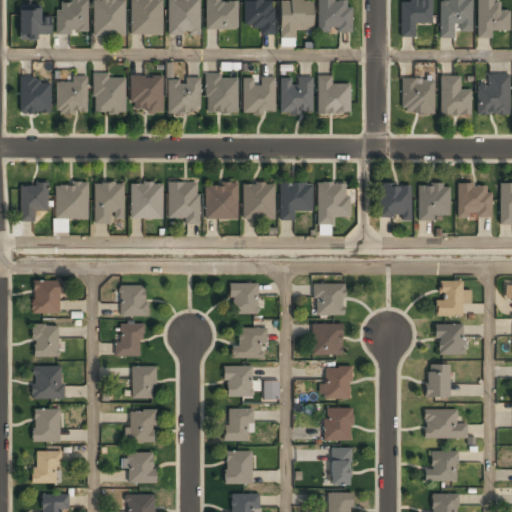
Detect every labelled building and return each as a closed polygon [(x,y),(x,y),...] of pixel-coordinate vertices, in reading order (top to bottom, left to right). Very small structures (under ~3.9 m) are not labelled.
[(124,36),(124,0),(92,0),(92,36),(124,36)] [(161,36),(161,0),(129,0),(129,36),(161,36)] [(167,0),(167,36),(199,35),(198,0),(167,0)] [(205,0),(205,30),(237,30),(237,0),(205,0)] [(350,0),(317,0),(317,33),(350,32),(350,0)] [(430,0),(408,0),(408,3),(399,3),(399,38),(413,38),(413,24),(430,24),(430,0)] [(438,38),(453,38),(453,30),(471,30),(471,0),(447,0),(447,1),(438,1),(438,38)] [(509,31),(509,12),(497,12),(497,0),(476,0),(476,39),(491,39),(491,31),(509,31)] [(311,1),(279,1),(279,39),(295,39),(295,31),(311,31),(311,1)] [(87,2),(56,2),(56,35),(87,35),(87,2)] [(259,28),(259,36),(273,36),(273,2),(243,2),(242,28),(259,28)] [(39,7),(18,7),(18,38),(49,38),(49,17),(39,17),(39,7)] [(487,87),(476,87),(476,116),(508,116),(508,75),(487,75),(487,87)] [(124,76),(92,77),(92,116),(124,115),(124,76)] [(70,83),(55,83),(55,115),(85,115),(85,77),(70,77),(70,83)] [(129,77),(129,113),(161,113),(161,77),(129,77)] [(236,77),(204,77),(204,115),(236,115),(236,77)] [(317,77),(317,115),(349,115),(349,85),(331,85),(331,77),(317,77)] [(469,90),(458,90),(458,77),(439,77),(439,116),(469,116),(469,90)] [(279,114),(311,114),(311,78),(293,78),(293,79),(279,79),(279,114)] [(199,114),(199,79),(166,79),(166,114),(199,114)] [(240,79),(240,115),(274,115),(274,79),(240,79)] [(48,80),(18,80),(18,115),(48,115),(48,80)] [(432,81),(400,81),(400,115),(432,115),(432,81)] [(183,225),(197,225),(198,183),(166,183),(166,219),(184,219),(183,225)] [(311,183),(279,183),(279,222),(293,222),(293,212),(311,212),(311,183)] [(348,183),(316,183),(316,225),(332,225),(332,218),(348,218),(348,183)] [(92,184),(92,224),(122,224),(122,184),(92,184)] [(46,212),(46,185),(18,185),(18,223),(32,223),(32,212),(46,212)] [(86,221),(86,185),(54,185),(54,221),(86,221)] [(129,185),(129,220),(161,220),(161,185),(129,185)] [(236,185),(203,185),(203,220),(236,220),(236,185)] [(241,220),(273,220),(273,185),(241,185),(241,220)] [(410,219),(410,186),(377,186),(377,219),(410,219)] [(417,186),(417,219),(448,219),(448,186),(417,186)] [(456,186),(456,219),(490,219),(490,186),(456,186)] [(511,186),(498,186),(498,225),(511,225),(511,186)] [(52,232),(67,233),(68,220),(52,219),(52,232)] [(31,315),(59,315),(59,282),(31,282),(31,315)] [(461,282),(436,282),(436,317),(460,317),(460,303),(466,303),(466,292),(461,292),(461,282)] [(229,284),(229,315),(257,315),(257,284),(229,284)] [(342,285),(312,285),(312,317),(342,317),(342,285)] [(119,317),(145,317),(145,287),(119,287),(119,317)] [(116,357),(141,357),(141,325),(116,325),(116,357)] [(310,325),(310,356),(340,356),(340,325),(310,325)] [(57,326),(31,326),(31,357),(57,357),(57,326)] [(460,356),(460,326),(436,326),(436,356),(460,356)] [(230,347),(230,359),(262,359),(262,345),(266,345),(266,329),(237,329),(237,347),(230,347)] [(31,400),(61,400),(61,367),(31,367),(31,400)] [(131,367),(131,399),(153,399),(153,367),(131,367)] [(251,367),(223,367),(223,398),(251,398),(251,367)] [(425,398),(447,398),(447,367),(425,367),(425,398)] [(323,400),(349,400),(349,368),(323,368),(323,400)] [(278,381),(263,381),(262,400),(278,400),(278,381)] [(322,409),(322,442),(350,442),(350,409),(322,409)] [(58,443),(58,410),(31,410),(31,443),(58,443)] [(224,442),(249,442),(249,410),(224,410),(224,442)] [(127,411),(127,443),(154,443),(154,411),(127,411)] [(455,425),(455,411),(422,411),(423,440),(465,439),(465,425),(455,425)] [(329,449),(329,486),(350,486),(350,449),(329,449)] [(32,452),(32,484),(59,484),(59,452),(32,452)] [(250,452),(224,452),(224,485),(250,485),(250,452)] [(430,470),(422,470),(422,483),(455,483),(455,452),(430,452),(430,470)] [(125,485),(154,485),(154,454),(125,454),(125,485)] [(326,511),(350,511),(350,494),(326,494),(326,511)] [(255,511),(255,495),(230,495),(230,511),(255,511)] [(430,511),(457,511),(457,495),(430,495),(430,511)] [(67,511),(67,496),(40,496),(40,511),(67,511)] [(153,511),(153,496),(125,496),(125,511),(153,511)]
